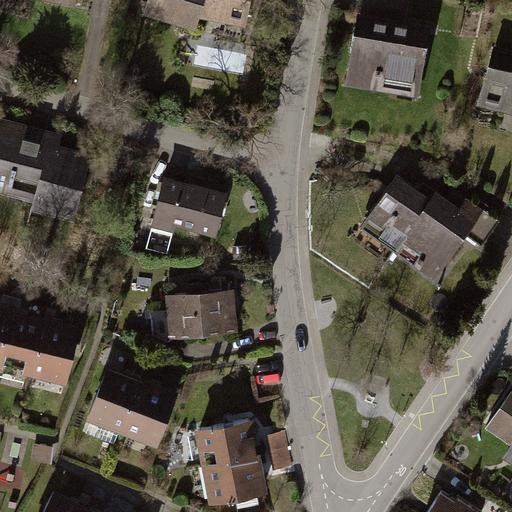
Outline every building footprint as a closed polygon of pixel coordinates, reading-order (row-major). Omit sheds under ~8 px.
[(0,0),(0,4),(26,11),(28,0),(58,0),(75,4),(75,0),(0,0)] [(145,0),(142,11),(194,25),(198,18),(242,27),(246,0),(145,0)] [(429,23),(357,13),(346,83),(418,96),(429,23)] [(511,50),(494,46),(476,108),(511,118),(511,50)] [(98,154),(3,129),(0,138),(0,195),(81,216),(98,154)] [(235,186),(184,174),(175,172),(163,219),(224,234),(235,186)] [(395,248),(430,198),(396,174),(366,217),(380,226),(375,232),(395,248)] [(430,198),(395,248),(435,275),(465,232),(481,243),(498,220),(465,197),(459,205),(436,190),(430,198)] [(243,288),(177,296),(182,337),(248,329),(243,288)] [(3,311),(0,309),(0,366),(68,384),(82,332),(53,324),(28,317),(3,311)] [(89,415),(125,430),(146,377),(132,372),(110,363),(89,415)] [(157,382),(146,377),(125,430),(161,444),(182,391),(157,382)] [(511,396),(491,427),(511,442),(511,454),(509,460),(511,462),(511,396)] [(204,465),(265,455),(263,438),(259,417),(198,427),(204,465)] [(265,455),(204,465),(210,501),(271,491),(268,470),(265,455)] [(91,511),(79,505),(54,493),(44,511),(91,511)] [(463,511),(445,499),(435,511),(463,511)]
